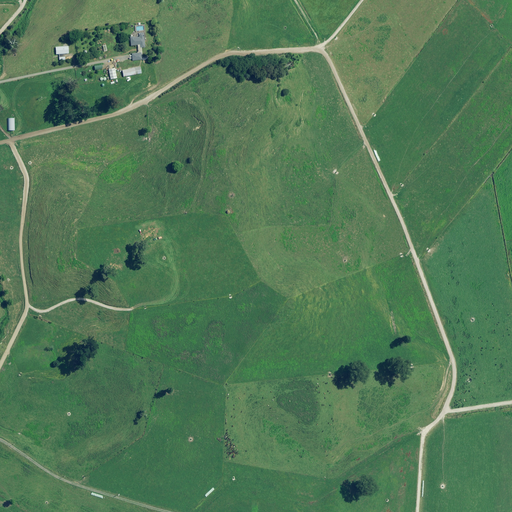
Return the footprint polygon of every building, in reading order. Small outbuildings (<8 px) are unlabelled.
[(141,54),(142,54),(141,48),(145,47),(143,32),(138,33),(138,36),(129,37),(130,46),(137,45),(138,53),(131,54),(132,61),(142,60),(148,60),(148,56),(141,57),(141,54)] [(68,54),(68,46),(55,47),(55,54),(58,54),(59,60),(65,60),(65,54),(68,54)] [(141,73),(140,67),(121,70),(123,77),(141,73)] [(116,78),(114,68),(108,70),(110,79),(116,78)] [(15,130),(14,118),(7,119),(7,131),(15,130)]
